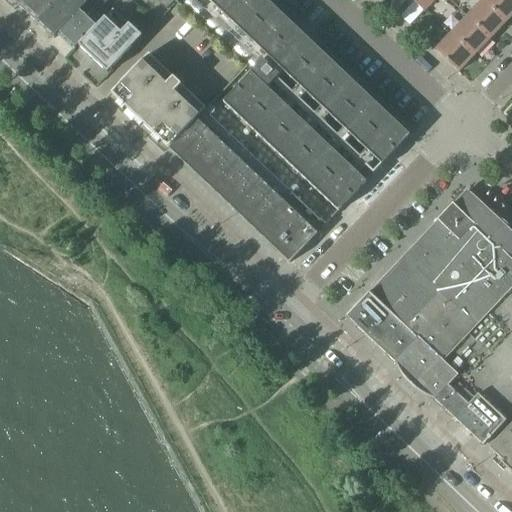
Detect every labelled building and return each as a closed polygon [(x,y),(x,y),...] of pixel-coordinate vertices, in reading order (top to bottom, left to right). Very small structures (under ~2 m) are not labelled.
[(24,0),(18,7),(36,24),(58,0),(24,0)] [(58,0),(36,24),(53,40),(57,36),(90,0),(58,0)] [(77,47),(78,46),(95,28),(103,18),(104,18),(97,11),(107,0),(90,0),(57,36),(74,51),(77,47)] [(154,0),(165,11),(174,1),(175,1),(173,0),(154,0)] [(264,0),(205,0),(381,167),(409,137),(264,0)] [(417,0),(416,0),(413,3),(399,18),(409,27),(426,9),(417,0)] [(434,0),(417,0),(426,9),(434,0)] [(511,0),(484,0),(483,2),(506,23),(511,16),(511,0)] [(483,2),(467,18),(490,39),(506,23),(483,2)] [(78,46),(77,47),(104,72),(107,75),(141,38),(128,26),(112,10),(104,19),(103,18),(95,28),(78,46)] [(467,18),(451,34),(475,56),(490,39),(467,18)] [(475,56),(451,34),(435,52),(458,73),(475,56)] [(160,142),(168,149),(205,110),(181,87),(185,83),(176,75),(173,79),(148,56),(111,95),(118,102),(115,105),(122,112),(125,109),(153,136),(150,139),(157,145),(160,142)] [(264,66),(259,72),(265,78),(271,72),(264,66)] [(223,104),(338,213),(366,184),(250,75),(223,104)] [(168,149),(289,264),(326,226),(321,220),(320,222),(204,112),(206,110),(205,110),(168,149)] [(396,311),(368,339),(396,365),(403,378),(413,388),(416,391),(428,398),(432,400),(483,447),(484,446),(511,416),(511,234),(510,232),(510,231),(508,228),(506,226),(504,223),(501,221),(498,220),(497,220),(466,191),(464,194),(373,289),(396,311)] [(346,318),(368,339),(396,311),(373,289),(358,305),(346,318)] [(511,424),(489,450),(502,463),(501,464),(511,475),(511,424)]
